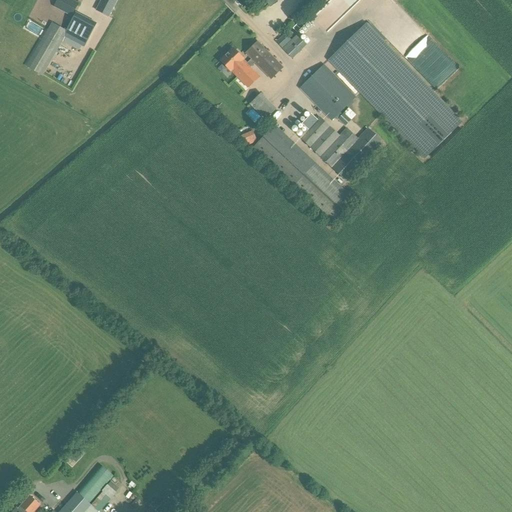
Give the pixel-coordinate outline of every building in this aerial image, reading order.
[(73,0),(57,0),(54,7),(72,17),(80,3),(73,0)] [(102,0),(97,11),(109,17),(118,0),(102,0)] [(52,23),(27,67),(43,76),(66,38),(85,47),(97,24),(77,13),(67,31),(52,23)] [(306,17),(294,29),(298,33),(310,21),(306,17)] [(463,122),(368,24),(329,61),(424,159),(463,122)] [(285,34),(277,42),(283,48),(292,40),(285,34)] [(299,38),(285,52),(294,59),(307,46),(299,38)] [(233,48),(220,61),(231,73),(232,72),(248,89),(260,78),(251,68),(255,63),(272,80),(284,69),(259,42),(247,54),(252,60),(248,64),(233,48)] [(325,65),(300,89),(332,122),(357,98),(325,65)] [(262,94),(250,105),(266,121),(277,109),(262,94)] [(345,113),(339,120),(346,127),(352,120),(345,113)] [(309,130),(301,138),(346,182),(383,144),(369,130),(359,140),(348,129),(340,137),(320,118),(318,120),(312,114),(303,124),(309,130)] [(274,126),(251,151),(331,226),(354,201),(274,126)] [(241,136),(245,145),(257,140),(253,131),(241,136)] [(90,504),(114,476),(101,464),(76,492),(78,493),(90,504)] [(164,483),(172,477),(169,472),(160,478),(164,483)] [(90,504),(78,493),(61,511),(99,511),(112,498),(104,491),(91,505),(90,504)] [(18,509),(17,508),(13,511),(33,511),(40,505),(30,496),(18,509)]
